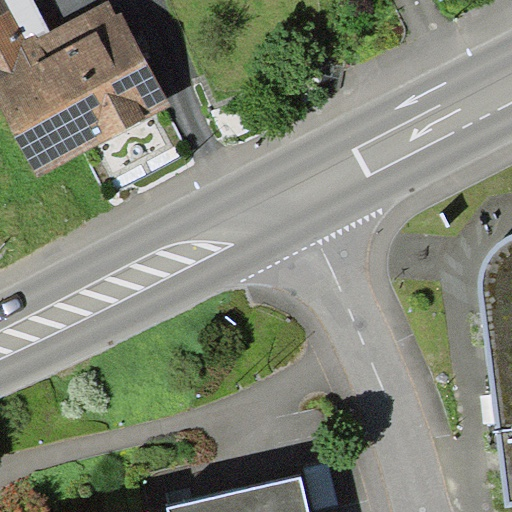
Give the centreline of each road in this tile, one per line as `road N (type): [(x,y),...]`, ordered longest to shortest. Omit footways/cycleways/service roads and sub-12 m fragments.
road 1 (residential): [(420,511),(383,389),(299,191)]
road 2 (secondary): [(299,191),(0,341)]
road 3 (secondary): [(511,89),(299,191)]
